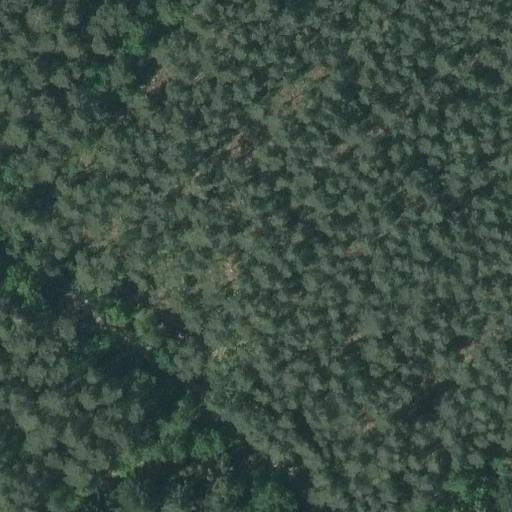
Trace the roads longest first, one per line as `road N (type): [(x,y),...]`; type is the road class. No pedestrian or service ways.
road 1 (track): [(0,242),(222,409)]
road 2 (track): [(222,409),(334,511)]
